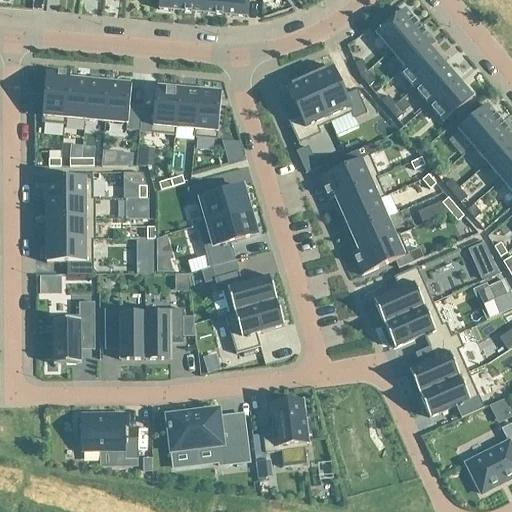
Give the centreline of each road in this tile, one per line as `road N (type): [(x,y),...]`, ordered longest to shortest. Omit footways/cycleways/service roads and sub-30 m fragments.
road 1 (residential): [(321,374),(147,396),(16,393),(11,36)]
road 2 (residential): [(234,54),(321,374)]
road 3 (residential): [(234,54),(11,36)]
road 4 (residential): [(321,374),(378,374),(441,511)]
road 5 (residential): [(363,0),(284,46),(234,54)]
